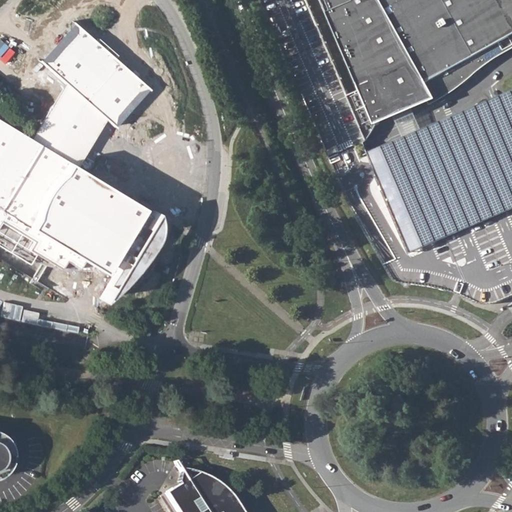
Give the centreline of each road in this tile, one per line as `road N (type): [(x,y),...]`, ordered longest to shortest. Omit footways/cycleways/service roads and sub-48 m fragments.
road 1 (residential): [(165,0),(204,82),(216,173),(209,226),(170,346)]
road 2 (secondary): [(345,244),(236,0)]
road 3 (residential): [(135,425),(325,461)]
road 4 (residential): [(338,366),(170,346)]
